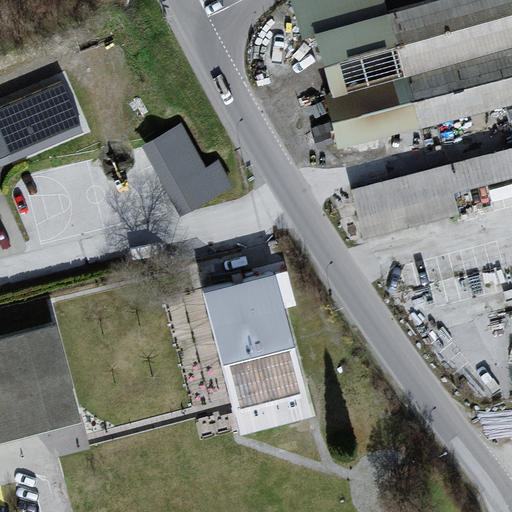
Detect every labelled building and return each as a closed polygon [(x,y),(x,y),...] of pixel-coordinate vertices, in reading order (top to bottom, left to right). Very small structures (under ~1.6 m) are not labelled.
[(511,0),(290,0),(301,35),(315,40),(330,100),(325,103),(339,149),(511,98),(511,0)] [(178,124),(143,140),(179,213),(227,189),(212,159),(199,166),(178,124)] [(0,164),(9,160),(0,141),(0,164)] [(511,145),(349,188),(362,240),(466,213),(461,191),(511,178),(511,145)] [(271,272),(202,291),(234,406),(304,386),(271,272)] [(48,325),(0,337),(0,442),(77,423),(48,325)]
